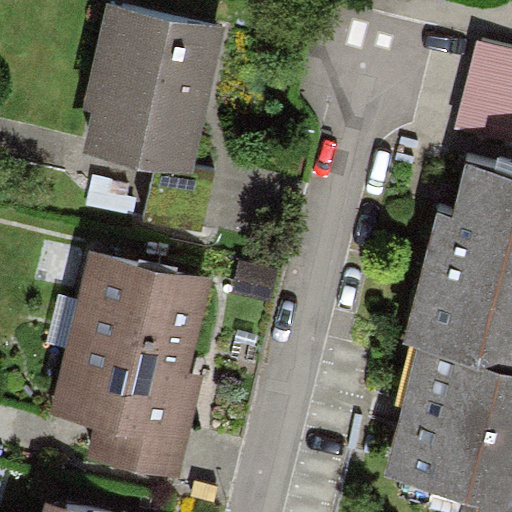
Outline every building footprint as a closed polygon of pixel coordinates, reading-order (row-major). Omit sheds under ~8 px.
[(221,24),(134,4),(121,57),(110,55),(91,138),(157,153),(189,161),(221,24)] [(511,43),(483,37),(463,121),(511,132),(511,43)] [(189,161),(157,153),(143,211),(202,225),(216,167),(189,161)] [(511,511),(511,164),(469,153),(454,206),(439,202),(428,243),(422,265),(429,267),(412,330),(427,334),(417,370),(410,397),(423,400),(406,464),(470,482),(461,511),(511,511)] [(203,275),(94,248),(84,292),(97,295),(72,395),(103,403),(167,418),(203,275)] [(167,418),(103,403),(93,443),(173,463),(183,422),(167,418)] [(123,511),(84,503),(81,511),(123,511)]
